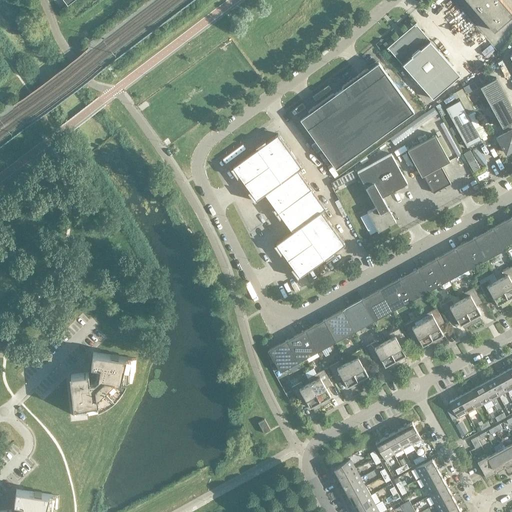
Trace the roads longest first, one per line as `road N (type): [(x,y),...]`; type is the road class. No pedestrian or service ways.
road 1 (unclassified): [(387,0),(206,142),(197,158),(201,187),(277,317)]
road 2 (residential): [(277,317),(299,315),(511,197)]
road 3 (residential): [(329,511),(305,464),(307,451),(414,388)]
road 4 (residential): [(479,508),(414,388)]
